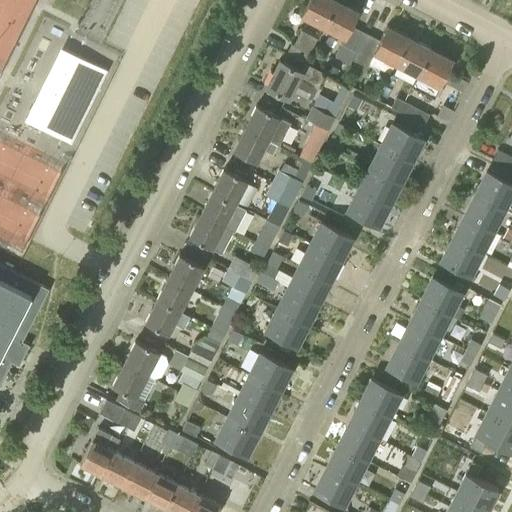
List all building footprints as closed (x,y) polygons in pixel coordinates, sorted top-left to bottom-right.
[(324,26),(337,0),(309,0),(301,15),(324,26)] [(337,0),(324,26),(344,37),(335,55),(349,63),(351,58),(355,51),(352,49),(362,30),(352,25),(359,11),(337,0)] [(355,51),(351,58),(366,65),(370,58),(371,59),(374,52),(397,64),(410,37),(388,25),(380,40),(370,35),(361,53),(355,51)] [(309,53),(317,38),(301,29),(292,44),(309,53)] [(362,30),(352,49),(355,51),(361,53),(370,35),(365,32),(362,30)] [(432,48),(410,37),(397,64),(417,74),(411,86),(412,87),(432,48)] [(432,48),(412,87),(434,98),(454,60),(432,48)] [(107,70),(71,51),(34,124),(71,142),(107,70)] [(305,63),(301,71),(280,60),(267,86),(290,98),(294,90),(308,97),(314,86),(317,87),(324,73),(305,63)] [(337,69),(330,65),(326,73),(333,77),(337,69)] [(456,73),(454,78),(455,83),(464,87),(468,79),(460,75),(456,73)] [(355,109),(361,98),(352,93),(346,104),(355,109)] [(396,97),(391,106),(400,110),(401,110),(405,101),(404,101),(396,97)] [(405,101),(401,110),(424,122),(428,113),(405,101)] [(305,118),(328,129),(334,117),(312,104),(305,118)] [(246,128),(277,144),(279,145),(291,122),(257,105),(246,128)] [(423,137),(393,122),(382,116),(371,138),(382,144),(411,159),(423,137)] [(328,129),(315,122),(309,133),(322,139),(328,129)] [(277,144),(246,128),(234,150),(258,162),(265,149),(272,152),(277,144)] [(331,133),(327,141),(337,146),(342,137),(331,133)] [(411,159),(382,144),(371,166),(400,181),(411,159)] [(308,160),(311,161),(315,153),(302,146),(298,155),(308,160)] [(511,156),(497,148),(492,159),(511,169),(511,156)] [(298,165),(292,176),(301,181),(311,161),(308,160),(298,155),(294,163),(298,165)] [(371,166),(360,187),(389,203),(400,181),(371,166)] [(237,204),(237,203),(249,180),(225,168),(213,191),(237,204)] [(301,181),(292,176),(277,169),(271,181),(295,193),(301,181)] [(477,193),(504,207),(511,210),(511,197),(510,196),(511,191),(511,182),(488,170),(477,193)] [(295,193),(271,181),(264,194),(275,200),(288,206),(295,193)] [(310,200),(316,189),(306,184),(300,195),(310,200)] [(389,203),(360,187),(348,209),(378,225),(389,203)] [(201,214),(234,230),(236,231),(248,209),(237,203),(237,204),(213,191),(201,214)] [(477,193),(465,214),(493,229),(504,207),(477,193)] [(275,200),(265,218),(279,225),(288,206),(275,200)] [(303,215),(308,205),(299,200),(294,211),(303,215)] [(234,230),(201,214),(190,236),(223,253),(234,230)] [(493,229),(465,214),(454,236),(482,251),(493,229)] [(279,225),(265,218),(262,225),(258,232),(254,240),(267,247),(279,225)] [(323,221),(311,243),(341,258),(353,236),(323,221)] [(511,229),(508,227),(503,235),(511,239),(511,229)] [(288,243),(293,234),(282,229),(278,238),(288,243)] [(482,251),(454,236),(442,259),(470,273),(482,251)] [(311,243),(300,265),(330,280),(341,258),(311,243)] [(181,254),(169,277),(193,289),(205,266),(181,254)] [(227,267),(251,280),(258,267),(234,254),(227,267)] [(261,271),(273,278),(278,269),(265,263),(261,271)] [(22,341),(48,289),(0,264),(0,383),(11,362),(19,365),(24,355),(29,345),(22,341)] [(300,265),(289,286),(319,301),(330,280),(300,265)] [(251,280),(227,267),(220,281),(244,293),(251,280)] [(256,281),(273,290),(278,280),(261,271),(256,281)] [(463,306),(455,302),(462,290),(434,275),(422,298),(450,312),(458,316),(463,306)] [(193,289),(169,277),(157,299),(181,311),(193,289)] [(289,286),(278,308),(308,323),(319,301),(289,286)] [(222,304),(235,311),(239,303),(226,296),(222,304)] [(477,316),(490,322),(500,304),(487,297),(477,316)] [(450,312),(422,298),(411,320),(439,334),(450,312)] [(189,315),(181,311),(157,299),(145,322),(169,335),(175,324),(183,328),(189,315)] [(235,311),(222,304),(217,314),(230,321),(235,311)] [(308,323),(278,308),(267,330),(297,345),(308,323)] [(411,320),(400,342),(427,356),(439,334),(411,320)] [(447,324),(446,334),(464,337),(466,327),(447,324)] [(194,342),(213,352),(223,332),(209,325),(204,336),(194,342)] [(236,343),(241,332),(231,327),(225,338),(236,343)] [(487,342),(498,347),(502,340),(491,335),(487,342)] [(475,352),(480,341),(470,336),(465,347),(475,352)] [(125,364),(148,376),(149,375),(154,378),(160,375),(167,363),(165,355),(137,340),(125,364)] [(194,342),(187,355),(207,365),(213,352),(194,342)] [(427,356),(400,342),(388,365),(416,379),(427,356)] [(469,364),(475,352),(465,347),(459,359),(469,364)] [(250,374),(280,389),(291,367),(262,352),(250,374)] [(207,365),(187,355),(179,369),(181,370),(199,380),(200,380),(207,365)] [(148,376),(125,364),(113,386),(120,390),(115,399),(139,411),(144,401),(137,397),(148,376)] [(199,380),(181,370),(176,379),(182,382),(195,389),(199,380)] [(472,371),(469,378),(479,384),(483,376),(472,371)] [(511,372),(509,371),(498,393),(511,400),(511,372)] [(453,373),(441,396),(448,399),(460,377),(453,373)] [(280,389),(250,374),(239,395),(269,410),(280,389)] [(209,394),(215,383),(205,377),(199,388),(209,394)] [(361,401),(389,415),(400,393),(372,378),(361,401)] [(479,384),(469,378),(465,385),(476,391),(479,384)] [(436,394),(440,386),(428,380),(424,388),(436,394)] [(182,382),(177,391),(190,398),(195,389),(182,382)] [(190,398),(177,391),(173,399),(185,407),(190,398)] [(511,400),(498,393),(487,415),(511,427),(511,400)] [(239,395),(228,417),(258,432),(269,410),(239,395)] [(112,402),(105,399),(104,401),(99,410),(106,414),(112,402)] [(389,415),(361,401),(350,423),(377,437),(389,415)] [(424,421),(436,427),(446,409),(434,402),(424,421)] [(126,427),(134,413),(124,408),(117,422),(126,427)] [(134,413),(126,427),(134,431),(140,416),(134,413)] [(511,427),(487,415),(475,438),(511,456),(511,427)] [(258,432),(228,417),(217,439),(247,454),(258,432)] [(181,429),(196,436),(201,427),(186,419),(181,429)] [(350,423),(338,445),(366,459),(377,437),(350,423)] [(170,447),(177,433),(167,428),(160,442),(170,447)] [(177,433),(170,447),(177,450),(184,436),(177,433)] [(102,474),(115,450),(93,438),(81,463),(102,474)] [(415,443),(409,454),(420,460),(426,449),(415,443)] [(338,445),(327,467),(355,481),(366,459),(338,445)] [(115,450),(102,474),(124,485),(136,461),(115,450)] [(213,469),(220,455),(210,450),(203,464),(213,469)] [(415,471),(420,460),(409,454),(404,465),(415,471)] [(226,458),(220,455),(213,469),(219,472),(226,458)] [(136,461),(124,485),(145,496),(157,471),(136,461)] [(355,481),(327,467),(315,490),(343,504),(355,481)] [(179,483),(157,471),(145,496),(166,507),(179,483)] [(465,475),(456,493),(488,510),(497,492),(465,475)] [(415,482),(411,489),(422,495),(426,488),(415,482)] [(179,483),(166,507),(176,511),(190,511),(200,494),(179,483)] [(398,504),(404,493),(394,488),(388,499),(398,504)] [(422,495),(411,489),(408,496),(418,502),(422,495)] [(456,493),(448,508),(455,511),(486,511),(488,510),(456,493)] [(200,494),(190,511),(217,511),(221,505),(200,494)]
